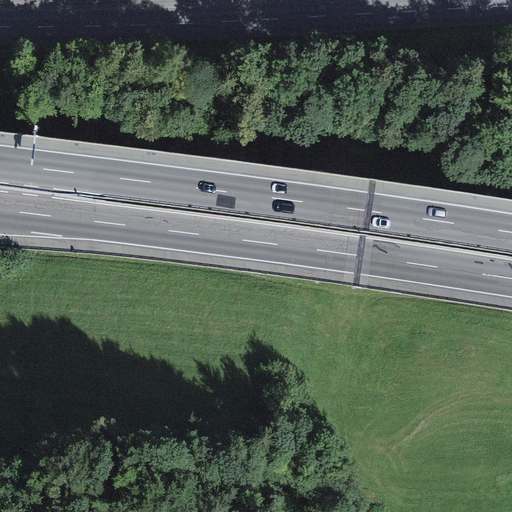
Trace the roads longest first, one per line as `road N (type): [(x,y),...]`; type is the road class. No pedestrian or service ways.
road 1 (motorway): [(511,232),(0,164)]
road 2 (motorway): [(0,210),(511,278)]
road 3 (tertiary): [(0,26),(511,6)]
